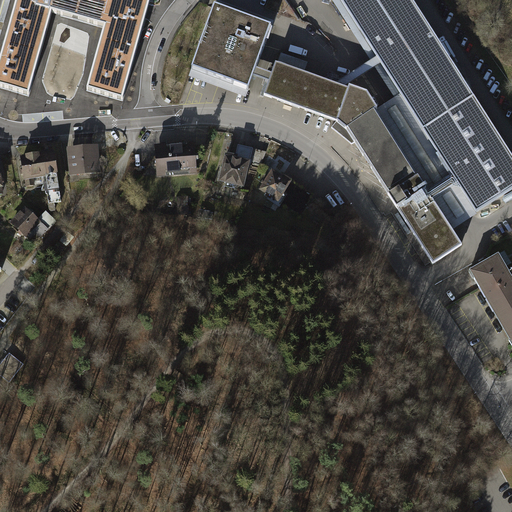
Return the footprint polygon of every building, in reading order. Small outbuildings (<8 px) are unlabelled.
[(140,0),(17,0),(0,61),(0,88),(29,96),(52,14),(104,29),(87,91),(123,101),(150,3),(140,0)] [(511,191),(511,159),(410,0),(339,0),(400,95),(476,214),(511,191)] [(263,31),(206,11),(184,72),(241,92),(263,31)] [(307,64),(309,60),(282,52),(281,56),(307,64)] [(433,264),(462,246),(451,230),(375,111),(377,110),(366,93),(349,87),(348,89),(276,64),(264,95),(336,121),(346,129),(433,264)] [(476,214),(400,95),(377,110),(375,111),(451,230),(476,214)] [(196,146),(153,151),(156,180),(199,175),(196,146)] [(92,150),(70,152),(71,172),(94,170),(92,150)] [(52,154),(19,160),(23,179),(56,174),(52,154)] [(249,163),(222,157),(216,185),(243,191),(249,163)] [(315,199),(271,171),(257,193),(302,221),(315,199)] [(23,210),(10,223),(23,235),(36,222),(23,210)] [(76,232),(83,225),(79,220),(72,227),(76,232)] [(511,348),(511,349),(511,282),(510,280),(511,278),(511,275),(509,270),(506,272),(496,254),(466,271),(478,291),(511,348)] [(24,364),(9,353),(0,364),(0,375),(9,383),(24,364)]
